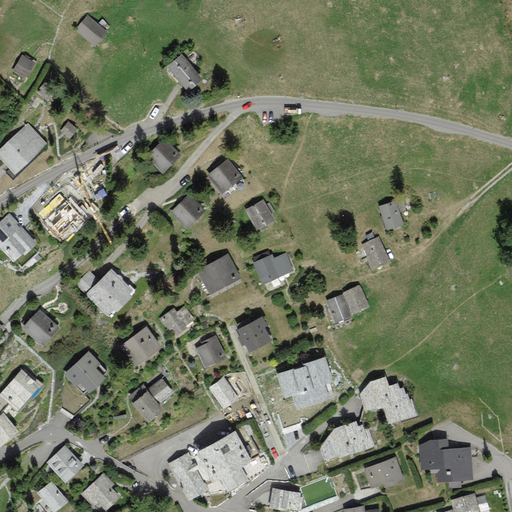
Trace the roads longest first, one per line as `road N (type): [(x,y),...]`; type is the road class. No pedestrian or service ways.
road 1 (residential): [(511,146),(397,117),(262,102),(159,127),(0,207)]
road 2 (residential): [(204,511),(66,437),(40,437),(0,461)]
road 3 (residential): [(230,511),(339,415)]
